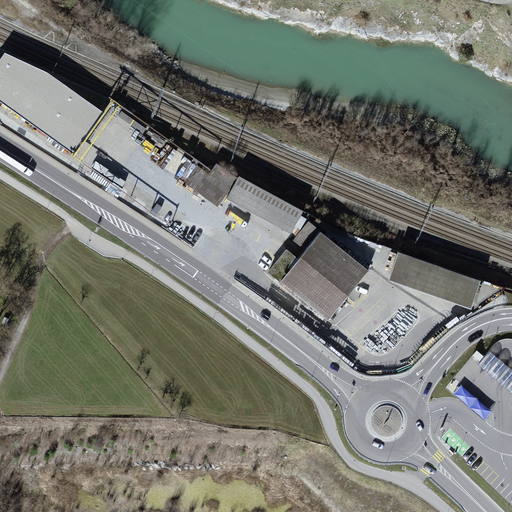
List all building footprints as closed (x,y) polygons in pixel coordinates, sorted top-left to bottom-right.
[(42,75),(0,54),(0,107),(69,156),(98,115),(42,75)] [(288,233),(300,210),(214,167),(207,175),(195,165),(182,181),(216,205),(223,197),(288,233)] [(279,281),(326,319),(367,270),(319,232),(308,220),(292,240),(304,249),(298,257),(280,280),(279,281)] [(280,280),(298,257),(285,247),(268,270),(280,280)] [(388,278),(470,307),(480,279),(398,250),(388,278)] [(490,349),(478,363),(496,379),(511,392),(511,368),(508,365),(490,349)] [(477,351),(473,355),(479,360),(483,356),(477,351)] [(453,395),(486,417),(493,407),(459,386),(453,395)]
